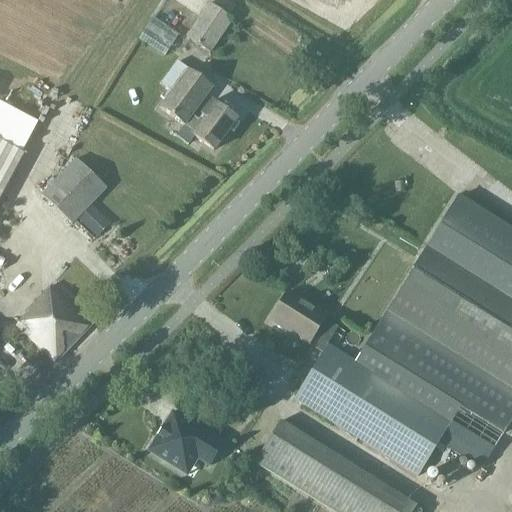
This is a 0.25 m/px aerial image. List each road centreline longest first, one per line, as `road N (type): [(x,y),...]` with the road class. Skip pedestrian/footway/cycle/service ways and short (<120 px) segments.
road 1 (tertiary): [(0,447),(449,0)]
road 2 (track): [(458,511),(276,406),(292,378),(168,281)]
